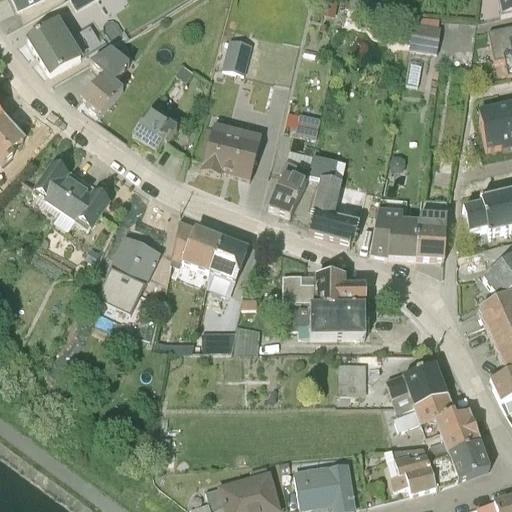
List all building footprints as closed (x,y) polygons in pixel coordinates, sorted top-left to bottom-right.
[(10,0),(16,12),(41,0),(10,0)] [(69,0),(75,9),(90,0),(69,0)] [(383,7),(346,0),(343,11),(381,18),(383,7)] [(511,0),(495,0),(499,19),(511,16),(511,0)] [(64,18),(26,41),(48,78),(105,43),(103,41),(98,44),(88,27),(74,35),(64,18)] [(436,32),(439,32),(437,29),(437,21),(412,19),(411,26),(417,27),(436,32)] [(417,27),(411,26),(407,52),(435,56),(439,32),(436,32),(417,27)] [(511,29),(486,35),(492,64),(502,62),(506,80),(511,78),(511,29)] [(251,47),(228,42),(220,71),(243,77),(251,47)] [(112,54),(127,67),(132,61),(116,48),(112,54)] [(79,102),(98,119),(121,91),(113,84),(127,67),(112,54),(109,52),(88,65),(101,77),(79,102)] [(191,73),(180,66),(173,77),(184,84),(191,73)] [(154,108),(131,140),(155,156),(162,146),(164,148),(176,131),(166,125),(171,119),(154,108)] [(477,122),(484,154),(506,149),(507,152),(511,150),(511,109),(491,114),(492,118),(477,122)] [(319,123),(298,118),(294,137),(307,140),(306,143),(314,144),(319,123)] [(15,133),(4,121),(0,125),(0,172),(13,160),(10,156),(21,145),(12,135),(15,133)] [(260,138),(212,125),(200,175),(218,180),(220,174),(229,177),(228,179),(248,184),(260,138)] [(280,182),(266,213),(288,223),(306,181),(311,160),(288,154),(277,181),(280,182)] [(335,166),(311,160),(306,181),(318,184),(311,218),(332,223),(340,187),(331,185),(335,166)] [(344,168),(335,166),(331,185),(340,187),(344,168)] [(64,178),(51,169),(30,200),(34,203),(31,208),(56,224),(81,185),(67,175),(64,178)] [(96,195),(81,185),(56,224),(52,230),(65,239),(72,229),(85,237),(106,207),(94,198),(96,195)] [(511,193),(477,201),(479,209),(461,214),(467,237),(485,233),(487,241),(511,234),(511,193)] [(386,265),(414,266),(417,222),(408,222),(408,218),(404,217),(405,205),(380,203),(369,251),(368,261),(386,265)] [(420,205),(417,222),(414,266),(442,267),(445,206),(420,205)] [(332,223),(311,218),(306,239),(350,251),(356,229),(332,223)] [(204,288),(220,244),(178,228),(169,274),(204,288)] [(126,248),(122,246),(109,272),(98,267),(95,273),(92,281),(104,287),(93,309),(127,326),(157,263),(141,255),(144,249),(142,246),(133,241),(129,242),(126,248)] [(237,250),(220,244),(204,288),(203,294),(226,303),(245,256),(236,253),(237,250)] [(511,258),(511,249),(481,257),(483,265),(511,258)] [(100,262),(89,256),(83,267),(95,273),(98,267),(100,262)] [(511,260),(481,285),(497,307),(511,295),(511,260)] [(299,284),(280,285),(280,312),(307,312),(307,315),(362,314),(362,293),(342,293),(342,284),(313,284),(313,293),(299,293),(299,284)] [(299,293),(313,293),(313,284),(299,284),(299,293)] [(511,295),(497,307),(475,318),(485,337),(511,324),(511,295)] [(256,306),(242,305),(239,316),(254,315),(256,306)] [(362,314),(307,315),(280,315),(280,338),(296,338),(296,346),(362,347),(362,314)] [(511,324),(485,337),(492,353),(511,344),(511,324)] [(151,334),(140,332),(137,345),(134,344),(133,348),(148,352),(151,334)] [(234,340),(229,361),(255,361),(258,337),(235,333),(234,340)] [(199,360),(229,361),(234,340),(199,340),(199,360)] [(511,344),(492,353),(504,381),(511,377),(511,344)] [(153,349),(152,359),(188,361),(191,351),(171,352),(153,349)] [(363,374),(336,374),(336,404),(364,404),(363,374)] [(444,404),(433,374),(432,374),(383,392),(394,423),(444,404)] [(511,377),(504,381),(488,389),(498,412),(504,423),(511,419),(511,377)] [(444,404),(394,423),(400,440),(417,433),(423,448),(438,443),(441,452),(426,456),(431,470),(447,464),(477,452),(466,422),(453,427),(444,404)] [(477,452),(447,464),(456,490),(487,478),(477,452)] [(408,506),(433,499),(426,471),(423,459),(381,463),(391,500),(396,501),(406,498),(408,506)] [(433,499),(456,490),(447,464),(431,470),(426,471),(433,499)] [(291,484),(295,511),(349,511),(344,475),(291,484)] [(273,511),(264,477),(247,481),(249,487),(214,496),(215,498),(203,502),(206,511),(273,511)]
